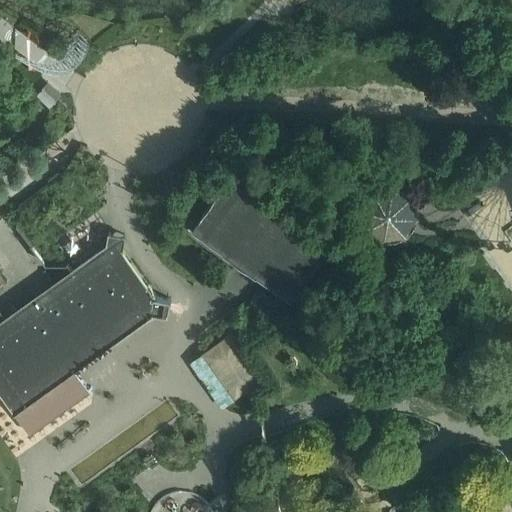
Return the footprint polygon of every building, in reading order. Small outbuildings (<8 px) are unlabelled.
[(38,86),(33,92),(49,103),(53,97),(38,86)] [(327,242),(227,171),(188,225),(232,257),(239,262),(272,285),(289,297),(327,242)] [(418,220),(418,216),(418,210),(416,204),(413,199),(409,195),(405,191),(400,189),(394,188),(389,188),(384,189),(379,191),(374,194),(371,198),(368,203),(366,208),(365,214),(365,219),(367,224),(369,229),(373,233),(377,237),(382,239),(386,241),(392,241),(397,240),(402,239),(409,234),(410,234),(413,230),(416,225),(418,220)] [(0,317),(0,390),(30,432),(90,389),(75,369),(154,312),(168,315),(171,298),(157,295),(148,283),(148,284),(114,236),(71,267),(0,317)] [(204,355),(202,356),(235,401),(265,380),(232,335),(204,355)]
